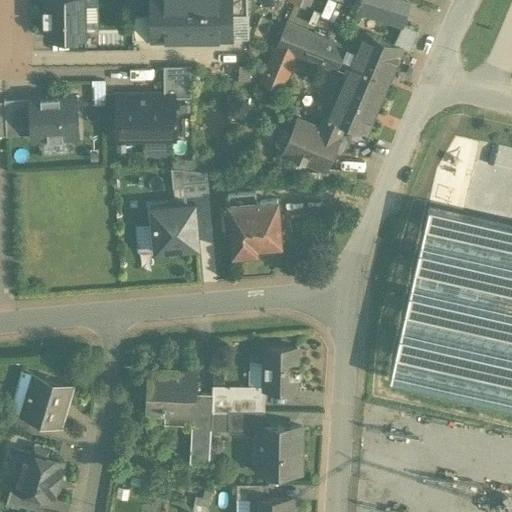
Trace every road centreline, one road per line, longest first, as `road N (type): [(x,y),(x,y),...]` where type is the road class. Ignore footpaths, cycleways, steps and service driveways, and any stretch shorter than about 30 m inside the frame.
road 1 (residential): [(111,312),(307,294),(351,299)]
road 2 (residential): [(351,299),(357,253),(427,81)]
road 3 (unclassified): [(351,299),(335,511)]
road 4 (residential): [(111,312),(86,511)]
